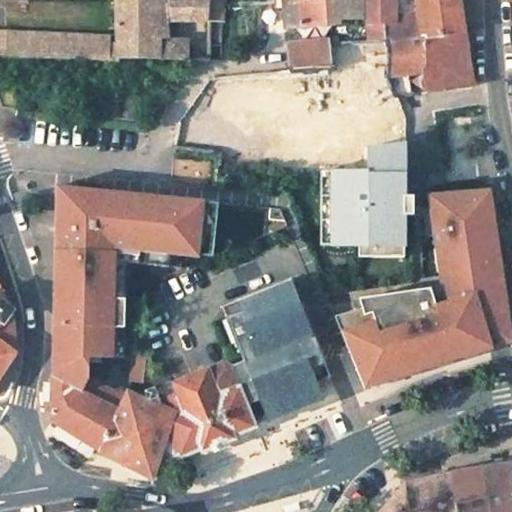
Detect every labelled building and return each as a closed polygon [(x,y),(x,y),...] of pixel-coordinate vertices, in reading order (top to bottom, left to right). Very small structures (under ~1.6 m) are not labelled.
[(115,0),(118,57),(159,58),(160,39),(160,27),(162,27),(160,0),(115,0)] [(169,0),(171,21),(208,21),(208,18),(209,0),(169,0)] [(209,0),(208,18),(223,19),(223,0),(209,0)] [(282,0),(284,27),(341,24),(340,18),(362,17),(361,0),(282,0)] [(367,0),(368,41),(386,42),(423,36),(463,30),(458,0),(367,0)] [(463,30),(423,36),(424,73),(426,91),(473,85),(463,30)] [(393,96),(397,94),(398,97),(411,95),(409,75),(424,73),(423,36),(386,42),(388,78),(393,96)] [(159,58),(189,59),(190,41),(160,39),(159,58)] [(291,45),(292,69),(331,65),(329,43),(329,41),(291,45)] [(357,94),(363,139),(362,145),(404,139),(406,124),(398,97),(397,94),(393,96),(388,78),(386,42),(368,41),(353,41),(337,42),(329,43),(331,65),(334,94),(357,94)] [(289,69),(289,71),(291,98),(307,97),(334,94),(331,65),(292,69),(289,69)] [(211,78),(215,114),(308,104),(307,97),(291,98),(289,71),(211,78)] [(362,145),(363,139),(297,140),(298,167),(299,170),(332,168),(360,165),(362,145)] [(332,244),(359,244),(375,244),(375,255),(405,255),(404,206),(404,195),(404,139),(362,145),(360,165),(332,168),(332,244)] [(53,355),(53,380),(61,380),(83,391),(89,381),(89,364),(124,364),(126,262),(169,267),(170,254),(199,257),(205,201),(86,189),(57,186),(54,285),(53,355)] [(511,345),(511,334),(504,266),(498,229),(492,189),(458,192),(435,193),(437,208),(431,209),(441,273),(443,272),(447,302),(436,306),(431,290),(367,297),(375,320),(340,331),(347,347),(364,388),(376,384),(405,374),(419,370),(472,353),(511,345)] [(375,255),(375,244),(359,244),(359,255),(375,255)] [(246,361),(230,367),(238,387),(241,387),(248,405),(259,401),(268,422),(324,400),(317,383),(335,376),(296,279),(226,306),(246,361)] [(0,377),(15,353),(12,310),(0,300),(0,377)] [(202,454),(236,440),(235,437),(257,428),(248,405),(241,387),(238,387),(230,367),(223,365),(167,387),(163,389),(160,396),(157,397),(154,388),(143,393),(146,401),(148,397),(154,400),(152,404),(174,414),(162,450),(166,456),(172,457),(178,457),(179,459),(201,451),(202,454)] [(129,386),(130,376),(118,370),(114,380),(129,386)] [(114,380),(93,371),(89,381),(83,391),(61,380),(53,380),(53,395),(52,416),(51,417),(50,422),(52,423),(54,422),(100,452),(128,393),(129,386),(114,380)] [(146,401),(128,393),(100,452),(105,455),(152,478),(162,450),(174,414),(152,404),(154,400),(148,397),(146,401)] [(511,511),(511,463),(449,473),(456,511),(511,511)] [(377,511),(456,511),(449,473),(443,473),(443,472),(405,480),(377,511)]
